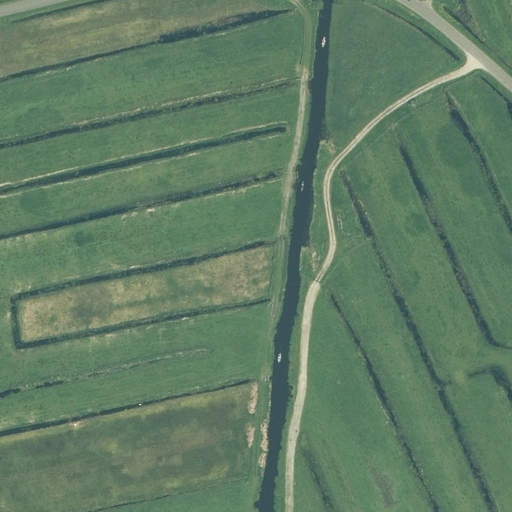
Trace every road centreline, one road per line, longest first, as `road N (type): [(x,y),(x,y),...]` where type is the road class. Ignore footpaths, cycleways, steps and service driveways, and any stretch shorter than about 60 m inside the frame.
road 1 (track): [(478,58),(389,110),(327,176),(331,243),(305,323),(288,511)]
road 2 (track): [(291,0),(307,30),(251,511)]
road 3 (tertiary): [(403,0),(511,87)]
